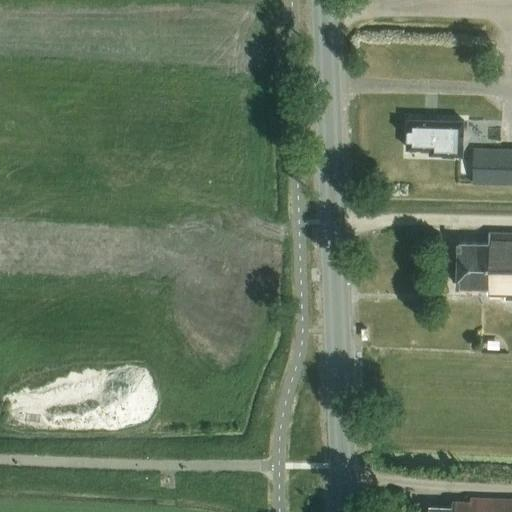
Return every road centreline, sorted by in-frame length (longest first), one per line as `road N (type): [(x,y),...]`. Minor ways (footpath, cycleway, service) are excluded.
road 1 (primary): [(342,511),(320,0)]
road 2 (track): [(321,14),(511,14)]
